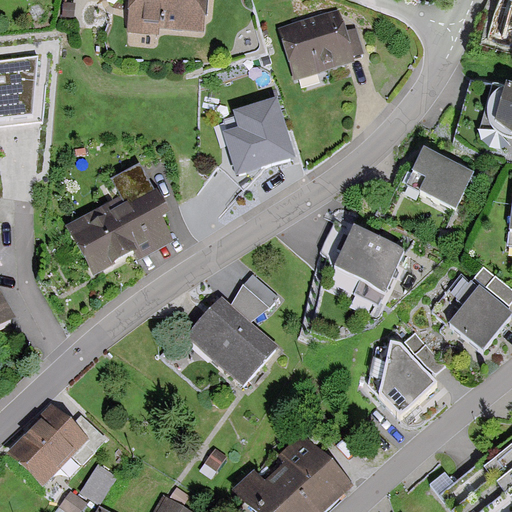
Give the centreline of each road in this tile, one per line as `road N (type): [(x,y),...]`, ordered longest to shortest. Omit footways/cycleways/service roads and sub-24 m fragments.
road 1 (residential): [(455,32),(429,91),(368,153),(152,293),(0,422)]
road 2 (residential): [(511,373),(349,511)]
